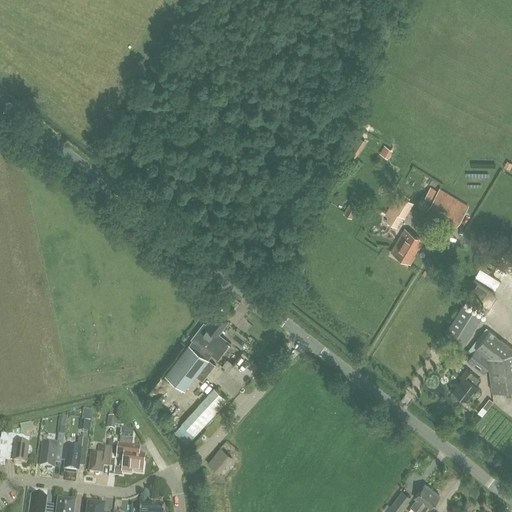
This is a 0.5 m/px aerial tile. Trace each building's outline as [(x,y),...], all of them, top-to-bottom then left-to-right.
[(367,145),(372,135),(364,130),(358,140),(367,145)] [(384,145),(379,153),(387,158),(392,150),(384,145)] [(429,205),(458,222),(468,206),(439,188),(429,205)] [(388,215),(385,220),(391,223),(397,227),(400,222),(403,216),(405,217),(413,203),(412,202),(397,193),(385,214),(388,215)] [(358,205),(351,201),(344,213),(351,217),(358,205)] [(405,229),(391,252),(410,263),(424,240),(405,229)] [(506,266),(509,261),(501,257),(498,262),(506,266)] [(495,292),(473,278),(459,300),(464,303),(443,336),(461,347),(482,314),(495,292)] [(228,322),(215,312),(215,313),(208,321),(206,324),(204,323),(191,338),(212,355),(225,339),(218,334),(227,322),(228,322)] [(511,347),(489,330),(475,348),(476,349),(467,361),(473,366),(477,361),(487,369),(487,368),(489,370),(492,391),(502,390),(508,395),(511,394),(511,347)] [(188,344),(164,375),(184,391),(195,376),(202,381),(215,364),(208,359),(189,344),(188,344)] [(227,359),(223,365),(229,370),(233,364),(227,359)] [(466,399),(476,385),(481,380),(473,373),(467,368),(461,376),(460,376),(460,377),(463,379),(454,390),(453,390),(454,391),(453,393),(453,395),(456,398),(459,398),(460,396),(466,400),(466,399)] [(215,388),(182,424),(194,435),(227,400),(215,388)] [(111,405),(110,409),(109,417),(116,418),(117,411),(118,408),(118,403),(117,403),(115,403),(115,406),(111,405)] [(116,419),(109,418),(108,428),(115,429),(116,419)] [(32,427),(31,423),(21,426),(21,429),(22,434),(24,433),(33,431),(32,427)] [(0,446),(0,462),(5,463),(7,449),(8,441),(9,435),(2,434),(0,446)] [(31,449),(29,447),(29,446),(23,445),(24,437),(9,435),(8,441),(7,449),(15,450),(14,463),(26,465),(28,455),(30,454),(31,449)] [(48,442),(48,447),(43,446),(40,467),(46,467),(47,470),(51,470),(53,468),(54,469),(56,457),(62,458),(65,436),(59,435),(57,443),(48,442)] [(140,448),(132,447),(133,439),(120,437),(117,459),(124,460),(123,472),(132,473),(132,471),(143,473),(145,457),(139,456),(140,448)] [(65,470),(78,472),(80,457),(86,458),(89,440),(78,439),(78,446),(76,445),(75,449),(68,448),(65,470)] [(110,468),(110,464),(112,450),(100,448),(99,456),(92,455),(90,473),(94,474),(95,476),(98,476),(100,475),(102,475),(103,467),(110,468)] [(232,457),(221,448),(208,463),(219,473),(232,457)] [(429,496),(433,490),(425,484),(415,497),(418,499),(412,507),(416,511),(423,502),(422,502),(426,496),(429,496)] [(213,487),(214,495),(223,494),(222,486),(213,487)] [(434,511),(430,508),(440,495),(433,490),(429,496),(426,496),(422,502),(423,502),(416,511),(418,511),(434,511)] [(387,511),(399,511),(411,497),(402,491),(387,511)] [(44,497),(35,496),(35,498),(32,498),(31,509),(29,508),(28,511),(44,511),(46,500),(44,499),(44,497)] [(73,511),(75,503),(59,501),(57,511),(73,511)]
